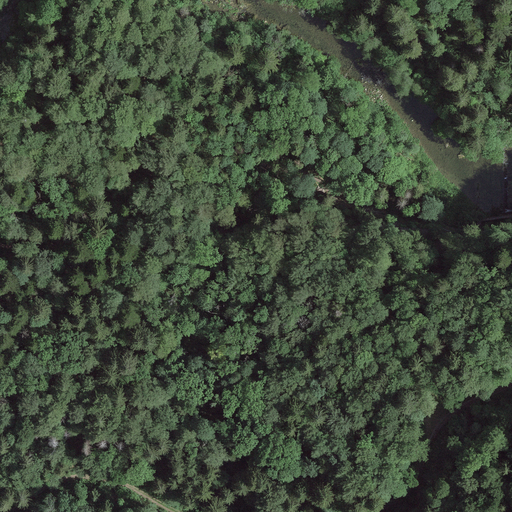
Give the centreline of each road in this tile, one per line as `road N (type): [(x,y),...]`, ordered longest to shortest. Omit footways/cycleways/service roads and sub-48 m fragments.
road 1 (track): [(380,511),(414,483),(442,420),(511,386)]
road 2 (track): [(12,511),(65,479),(90,475),(125,483),(177,511)]
